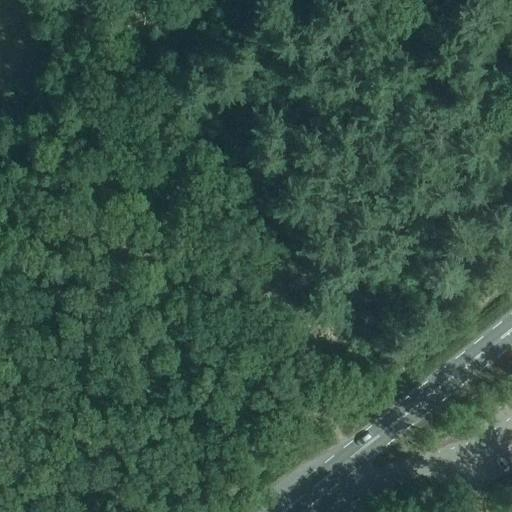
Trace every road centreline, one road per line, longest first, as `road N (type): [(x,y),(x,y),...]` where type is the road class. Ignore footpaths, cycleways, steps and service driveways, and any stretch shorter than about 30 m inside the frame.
road 1 (primary): [(325,478),(511,328)]
road 2 (unclassified): [(348,508),(387,477),(511,427)]
